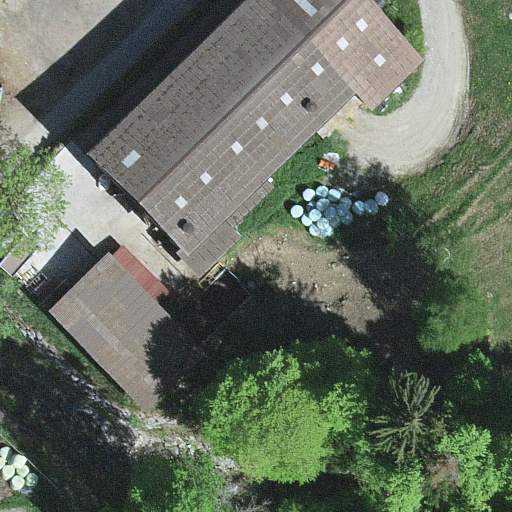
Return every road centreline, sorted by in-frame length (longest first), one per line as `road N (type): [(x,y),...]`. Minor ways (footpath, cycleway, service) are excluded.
road 1 (track): [(0,176),(177,0)]
road 2 (track): [(437,0),(447,46),(432,107),(411,135),(376,141)]
